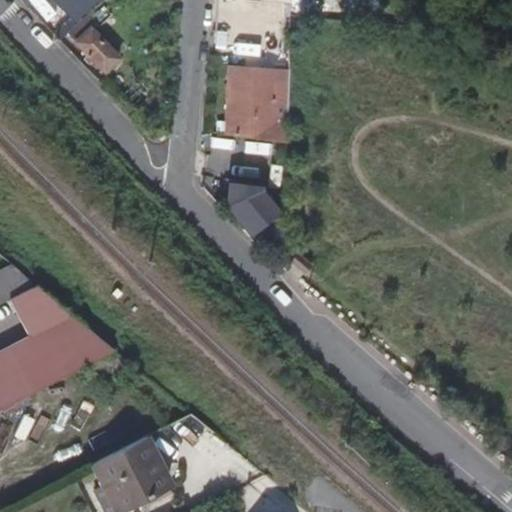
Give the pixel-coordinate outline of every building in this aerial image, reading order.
[(94,0),(68,0),(81,13),(94,0)] [(119,59),(90,28),(75,42),(104,72),(119,59)] [(253,141),(286,144),(288,66),(256,62),(253,141)] [(260,190),(227,186),(225,205),(250,235),(277,213),(259,192),(260,190)] [(0,266),(0,306),(10,301),(36,287),(6,263),(0,266)] [(0,409),(113,351),(36,287),(10,301),(29,338),(0,353),(0,409)] [(101,487),(95,490),(105,511),(121,511),(162,491),(147,464),(152,461),(141,440),(91,466),(101,487)] [(166,489),(152,461),(147,464),(162,491),(166,489)]
